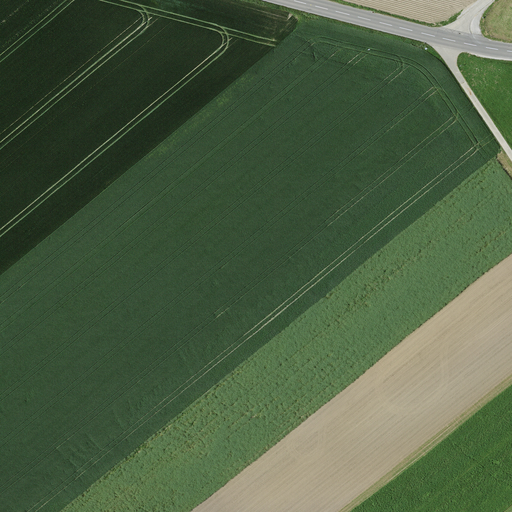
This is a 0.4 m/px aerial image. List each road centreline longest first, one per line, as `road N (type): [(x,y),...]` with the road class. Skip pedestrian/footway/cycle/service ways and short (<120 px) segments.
road 1 (tertiary): [(293,0),(511,51)]
road 2 (track): [(488,0),(448,39),(449,55),(511,156)]
